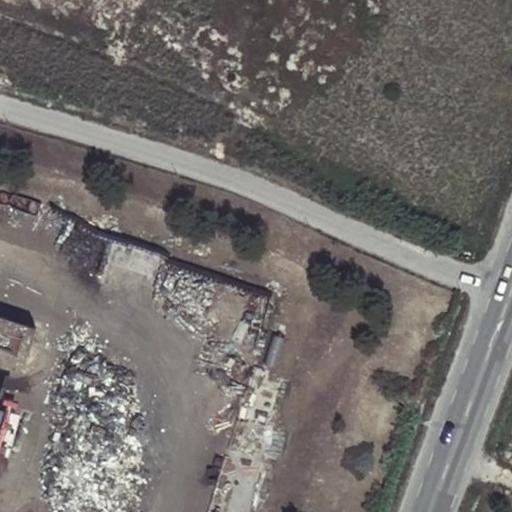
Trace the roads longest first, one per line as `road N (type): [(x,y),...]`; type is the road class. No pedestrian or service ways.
road 1 (unclassified): [(0,103),(239,176),(509,297)]
road 2 (primary): [(430,511),(509,297)]
road 3 (unknown): [(132,511),(208,349)]
